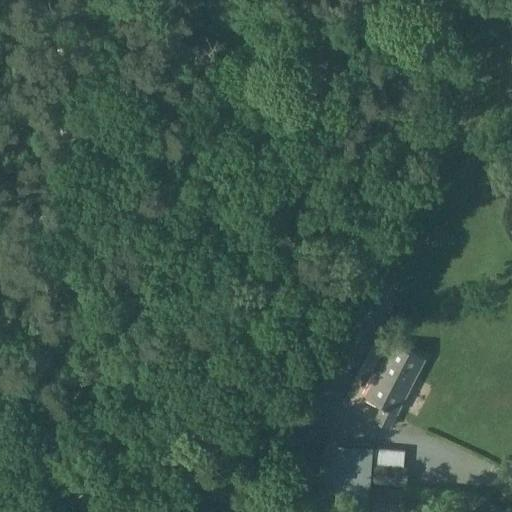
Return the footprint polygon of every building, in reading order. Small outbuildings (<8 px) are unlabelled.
[(383,287),(372,282),(366,296),(376,301),(383,287)] [(367,395),(382,403),(374,419),(390,428),(399,411),(426,358),(394,342),(367,395)] [(372,447),(339,445),(336,506),(368,509),(372,447)] [(409,467),(402,466),(378,464),(376,482),(407,485),(409,467)] [(375,487),(373,511),(375,511),(404,511),(406,490),(375,487)]
